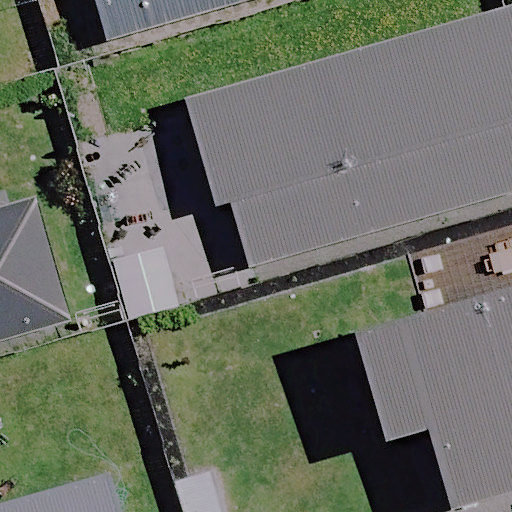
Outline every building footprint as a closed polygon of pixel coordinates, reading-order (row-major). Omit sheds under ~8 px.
[(91,0),(104,43),(254,0),(91,0)] [(511,14),(182,108),(210,208),(226,204),(245,269),(511,193),(511,14)] [(0,342),(60,325),(27,209),(0,216),(0,342)] [(511,297),(343,346),(373,451),(412,439),(433,511),(466,511),(511,499),(511,297)] [(108,511),(101,484),(3,511),(108,511)]
